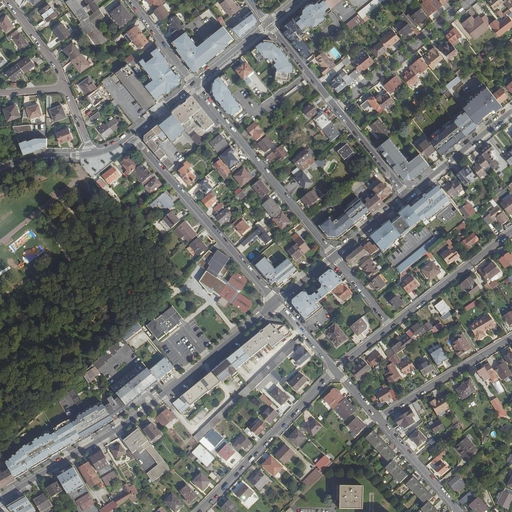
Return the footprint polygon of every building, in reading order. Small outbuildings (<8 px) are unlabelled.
[(60,0),(64,4),(66,2),(81,22),(89,16),(76,0),(60,0)] [(100,0),(86,0),(95,12),(99,9),(100,8),(96,3),(100,0)] [(146,0),(150,6),(153,3),(157,8),(162,5),(168,0),(146,0)] [(225,0),(221,4),(220,4),(230,17),(241,9),(238,6),(237,6),(232,0),(225,0)] [(323,0),(320,0),(317,2),(326,13),(331,9),(330,7),(323,0)] [(341,1),(340,0),(339,0),(334,4),(330,7),(331,9),(341,1)] [(373,0),(358,13),(362,19),(366,15),(382,3),(385,0),(373,0)] [(422,0),(426,5),(433,13),(443,5),(438,0),(422,0)] [(490,0),(488,2),(494,10),(504,2),(501,0),(490,0)] [(310,4),(306,7),(319,23),(322,21),(320,18),(323,16),(326,13),(317,2),(314,5),(313,6),(312,6),(311,5),(310,4)] [(425,4),(421,7),(429,16),(433,13),(426,5),(425,4)] [(56,15),(49,5),(40,11),(40,12),(47,22),(56,15)] [(157,8),(154,11),(157,15),(159,17),(158,18),(161,22),(170,15),(162,5),(157,8)] [(131,18),(122,6),(112,13),(112,14),(121,26),(131,18)] [(302,14),(294,21),(303,32),(311,25),(314,23),(316,25),(319,23),(306,7),(302,10),(304,12),(304,13),(303,14),(302,14)] [(89,16),(81,22),(79,24),(97,47),(105,41),(93,25),(97,22),(104,16),(99,9),(95,12),(89,16)] [(412,17),(409,19),(411,22),(415,27),(427,17),(420,10),(412,17)] [(500,10),(497,13),(501,19),(509,13),(507,11),(504,14),(500,10)] [(232,29),(239,38),(257,23),(256,18),(251,11),(243,18),(244,19),(239,23),(238,22),(233,26),(234,28),(232,29)] [(362,19),(358,13),(343,25),(349,31),(363,20),(362,19)] [(406,16),(403,13),(400,16),(407,25),(405,27),(404,26),(401,28),(402,29),(399,32),(404,38),(414,30),(416,28),(415,27),(411,22),(409,19),(406,16)] [(170,30),(174,35),(185,27),(186,25),(183,21),(183,22),(178,15),(168,22),(171,27),(173,26),(174,28),(170,30)] [(13,26),(6,16),(0,20),(0,24),(6,32),(13,26)] [(462,24),(475,39),(489,28),(479,16),(474,19),(472,16),(462,24)] [(303,32),(294,21),(293,19),(284,26),(287,30),(284,33),(289,39),(291,38),(294,41),(292,42),(297,49),(299,47),(302,51),(300,52),(305,59),(311,54),(308,51),(311,49),(300,36),(304,32),(303,32)] [(494,28),(499,36),(511,27),(505,20),(494,28)] [(97,22),(93,25),(105,41),(109,38),(97,22)] [(70,34),(62,24),(54,30),(54,31),(61,41),(70,34)] [(130,30),(127,33),(133,41),(142,34),(136,26),(133,29),(130,30)] [(196,46),(185,32),(171,43),(192,71),(196,70),(210,58),(234,39),(223,27),(198,47),(196,46)] [(451,32),(445,36),(452,45),(453,46),(459,41),(457,39),(461,35),(455,27),(450,31),(451,32)] [(27,44),(28,44),(17,30),(7,37),(9,41),(12,38),(21,49),(27,44)] [(400,39),(393,30),(380,41),(381,42),(386,48),(388,47),(393,42),(394,44),(400,39)] [(127,33),(124,35),(130,43),(133,41),(127,33)] [(139,48),(148,42),(142,34),(133,41),(135,43),(134,43),(136,46),(137,46),(139,48)] [(258,48),(252,53),(260,63),(263,60),(267,59),(277,71),(274,81),(288,81),(291,73),(293,74),(294,67),(289,62),(290,61),(279,47),(278,48),(276,45),(274,45),(274,47),(271,47),(271,45),(269,45),(269,42),(264,41),(264,44),(261,44),(257,47),(258,48)] [(371,50),(377,58),(387,50),(386,48),(381,42),(371,50)] [(63,50),(64,50),(72,61),(81,54),(72,43),(63,50)] [(443,52),(449,59),(458,52),(453,46),(452,45),(449,47),(447,45),(445,47),(447,49),(443,52)] [(157,47),(153,50),(177,79),(180,76),(157,47)] [(427,57),(424,60),(429,66),(432,70),(435,67),(434,65),(443,58),(435,49),(431,52),(432,52),(432,53),(427,57)] [(154,79),(145,86),(153,95),(154,97),(156,95),(157,96),(165,91),(167,93),(180,83),(177,79),(153,50),(150,52),(151,53),(144,60),(143,58),(139,61),(154,79)] [(323,68),(320,70),(324,75),(336,66),(332,61),(331,62),(323,52),(321,53),(319,55),(317,57),(319,60),(318,61),(323,68)] [(355,60),(352,63),(358,70),(360,72),(363,70),(369,65),(369,66),(374,62),(366,52),(356,61),(355,60)] [(87,60),(86,61),(81,54),(72,61),(80,72),(90,64),(87,60)] [(124,60),(128,64),(135,59),(131,54),(124,60)] [(481,63),(485,60),(481,55),(480,54),(476,57),(481,63)] [(14,60),(17,64),(24,73),(34,65),(28,57),(22,61),(19,57),(14,60)] [(342,61),(346,67),(352,62),(351,61),(347,57),(346,58),(343,60),(342,61)] [(424,60),(422,57),(410,67),(411,68),(416,74),(419,72),(420,74),(429,66),(424,60)] [(444,60),(443,58),(434,65),(435,67),(444,60)] [(246,63),(236,71),(243,80),(245,79),(253,72),(246,63)] [(10,77),(13,81),(24,73),(17,64),(16,65),(7,72),(7,73),(10,77)] [(115,74),(116,75),(121,81),(123,84),(125,86),(142,108),(146,112),(156,103),(155,102),(157,101),(154,97),(153,95),(145,86),(132,69),(128,64),(115,74)] [(403,78),(410,87),(420,79),(416,74),(411,68),(407,71),(409,73),(406,75),(403,78)] [(349,77),(344,81),(347,85),(348,85),(361,74),(360,72),(358,70),(349,77)] [(459,70),(455,73),(458,77),(461,80),(465,77),(459,70)] [(333,85),(338,92),(347,85),(344,81),(349,77),(345,72),(332,81),(334,84),(333,85)] [(227,91),(234,85),(226,76),(221,80),(220,79),(215,82),(215,85),(213,85),(212,89),(214,90),(213,94),(213,96),(229,115),(230,114),(231,117),(233,116),(238,122),(248,114),(241,105),(240,106),(227,91)] [(384,86),(391,94),(403,84),(397,76),(384,86)] [(461,80),(458,77),(446,86),(448,90),(449,90),(461,80)] [(79,85),(79,86),(87,96),(97,89),(89,78),(79,85)] [(480,93),(463,107),(466,111),(472,119),(475,123),(477,126),(502,106),(500,104),(493,95),(487,88),(480,93)] [(501,88),(493,95),(500,104),(508,97),(501,88)] [(94,106),(104,99),(97,89),(87,96),(94,106)] [(388,106),(395,101),(388,91),(382,96),(381,95),(376,99),(384,109),(388,105),(388,106)] [(207,115),(192,97),(172,114),(173,115),(181,126),(193,116),(206,131),(214,124),(209,118),(207,116),(207,115)] [(381,108),(371,97),(360,106),(364,110),(368,107),(369,108),(371,108),(372,107),(373,109),(374,109),(375,109),(376,108),(378,111),(379,110),(381,108)] [(312,117),(318,113),(310,103),(302,109),(304,112),(304,111),(310,118),(312,117)] [(20,117),(16,105),(4,109),(4,110),(8,121),(20,117)] [(41,115),(38,105),(27,108),(27,109),(23,109),(23,117),(27,118),(29,118),(30,118),(30,119),(41,115)] [(66,117),(62,105),(50,110),(50,111),(55,122),(66,117)] [(100,115),(98,111),(90,117),(93,120),(100,115)] [(466,111),(454,121),(456,124),(457,126),(460,128),(462,132),(463,133),(465,136),(477,126),(475,123),(472,119),(466,111)] [(322,113),(314,120),(323,131),(333,123),(331,120),(329,121),(322,113)] [(173,115),(159,127),(169,139),(171,142),(182,134),(181,133),(184,130),(181,126),(173,115)] [(117,120),(115,118),(107,124),(113,132),(121,125),(119,123),(117,120)] [(388,131),(379,119),(370,126),(379,138),(380,137),(382,140),(390,134),(388,132),(388,131)] [(333,123),(323,131),(332,142),(341,135),(333,126),(334,124),(333,123)] [(99,130),(105,137),(113,132),(107,124),(104,125),(103,124),(100,126),(101,128),(99,130)] [(255,124),(247,130),(250,133),(256,141),(264,134),(255,124)] [(20,126),(13,126),(16,134),(22,132),(23,133),(28,131),(29,133),(32,132),(29,125),(22,125),(20,126)] [(145,137),(144,141),(169,170),(174,166),(154,142),(159,138),(163,143),(169,139),(159,127),(158,126),(145,137)] [(297,127),(291,133),(292,135),(293,136),(300,131),(297,127)] [(73,138),(68,128),(56,133),(60,143),(73,138)] [(196,134),(191,138),(198,147),(204,143),(196,134)] [(228,144),(221,135),(210,144),(217,153),(228,144)] [(274,146),(267,137),(258,144),(265,152),(274,146)] [(26,146),(24,140),(19,142),(24,154),(39,148),(47,148),(47,138),(33,138),(29,140),(30,145),(26,146)] [(426,168),(429,166),(420,154),(409,163),(389,138),(377,148),(380,151),(381,150),(387,158),(386,159),(399,175),(400,174),(404,179),(411,180),(414,177),(414,178),(422,171),(426,168)] [(427,138),(417,147),(426,157),(436,149),(435,148),(434,147),(427,138)] [(338,152),(344,160),(347,158),(354,153),(347,145),(338,152)] [(281,146),(273,152),(281,162),(289,156),(281,146)] [(480,153),(482,156),(490,165),(493,170),(500,164),(496,160),(494,161),(489,156),(491,154),(490,152),(493,150),(490,146),(480,153)] [(437,150),(436,149),(426,157),(427,159),(437,150)] [(299,169),(302,173),(303,172),(310,166),(315,163),(316,162),(312,157),(311,156),(307,151),(306,150),(296,158),(297,159),(293,162),(298,167),(299,169)] [(511,150),(503,157),(510,166),(511,164),(511,150)] [(270,162),(275,157),(272,153),(267,158),(270,162)] [(126,172),(128,175),(129,174),(132,172),(138,168),(128,156),(124,159),(125,160),(121,163),(127,171),(126,172)] [(480,159),(477,162),(478,164),(483,170),(490,165),(482,156),(479,158),(480,159)] [(316,162),(315,163),(318,167),(320,169),(325,164),(321,158),(316,162)] [(222,159),(214,165),(225,179),(228,176),(231,173),(226,166),(223,162),(224,162),(222,159)] [(236,161),(234,163),(238,169),(245,163),(242,159),(238,163),(236,161)] [(190,172),(194,168),(188,160),(187,161),(176,171),(188,185),(196,178),(190,172)] [(476,166),(472,170),(479,178),(486,173),(483,170),(478,164),(476,166)] [(132,172),(142,184),(152,176),(147,169),(146,170),(141,165),(138,168),(132,172)] [(380,171),(376,165),(358,179),(363,185),(374,176),(371,173),(374,171),(377,173),(380,171)] [(299,169),(298,167),(292,172),(296,178),(302,173),(299,169)] [(120,175),(113,168),(103,176),(109,184),(120,175)] [(252,178),(244,168),(234,177),(242,186),(252,178)] [(464,172),(463,171),(458,175),(466,186),(473,180),(472,178),(474,176),(468,169),(464,172)] [(312,183),(303,172),(302,173),(296,178),(298,181),(301,185),(301,184),(305,189),(312,183)] [(320,174),(316,178),(321,183),(327,178),(324,174),(322,176),(320,174)] [(155,178),(153,175),(152,176),(142,184),(141,185),(150,195),(161,185),(155,178)] [(200,189),(206,196),(214,189),(213,188),(212,189),(206,182),(208,181),(205,178),(198,184),(201,188),(200,189)] [(96,182),(103,189),(105,187),(106,186),(100,179),(96,182)] [(358,179),(349,187),(354,192),(363,185),(358,179)] [(269,193),(260,181),(253,187),(262,198),(269,193)] [(453,182),(450,184),(457,192),(458,194),(464,189),(457,181),(454,183),(453,182)] [(374,190),(378,195),(382,201),(391,194),(383,183),(374,190)] [(446,185),(443,187),(451,197),(457,192),(450,184),(447,186),(446,185)] [(103,189),(116,205),(121,201),(117,197),(116,198),(105,187),(103,189)] [(432,188),(410,207),(413,211),(420,219),(421,220),(422,221),(426,218),(427,220),(441,209),(441,208),(449,201),(438,187),(433,190),(432,188)] [(491,191),(495,196),(501,192),(497,187),(494,190),(493,189),(491,191)] [(316,199),(317,200),(320,197),(313,189),(310,192),(316,199)] [(210,194),(210,195),(206,198),(202,201),(208,208),(216,202),(213,198),(217,195),(213,191),(210,194)] [(162,192),(148,203),(153,209),(157,205),(163,211),(167,208),(169,210),(175,205),(173,203),(173,202),(165,193),(163,194),(162,192)] [(246,196),(242,192),(237,196),(240,199),(241,200),(246,196)] [(316,199),(310,192),(301,199),(308,207),(316,199)] [(368,203),(365,206),(370,213),(371,214),(385,203),(382,201),(378,195),(370,202),(368,203)] [(511,212),(511,195),(501,204),(509,215),(511,212)] [(271,198),(263,206),(273,219),(282,212),(271,198)] [(317,200),(316,199),(308,207),(309,209),(318,201),(317,200)] [(353,224),(355,225),(370,213),(365,206),(361,201),(345,213),(346,214),(353,224)] [(221,203),(213,209),(216,213),(223,207),(224,206),(221,203)] [(460,210),(464,216),(463,217),(465,220),(467,219),(471,216),(480,209),(478,206),(474,209),(469,203),(460,210)] [(437,215),(445,224),(456,214),(448,205),(437,215)] [(495,220),(494,219),(495,218),(501,225),(508,220),(503,212),(497,206),(489,212),(490,213),(486,217),(491,223),(495,220)] [(216,213),(218,215),(216,217),(222,224),(233,216),(227,208),(225,209),(223,207),(216,213)] [(400,217),(392,223),(402,235),(402,234),(413,226),(416,223),(416,222),(420,219),(413,211),(410,207),(406,209),(405,208),(401,211),(403,214),(400,217)] [(180,221),(171,212),(160,222),(168,231),(180,221)] [(280,231),(290,223),(282,212),(273,219),(263,228),(264,230),(275,221),(277,224),(275,226),(280,231)] [(323,232),(346,214),(345,213),(334,222),(330,217),(319,226),(323,232)] [(254,225),(244,214),(233,224),(242,235),(254,225)] [(346,214),(323,232),(324,233),(326,231),(330,236),(330,239),(337,239),(337,237),(340,234),(341,236),(349,230),(347,228),(353,224),(346,214)] [(184,237),(189,242),(197,235),(185,221),(174,231),(181,239),(184,237)] [(374,235),(371,238),(381,250),(384,247),(385,248),(395,240),(402,235),(392,223),(391,223),(388,226),(386,224),(373,234),(374,235)] [(460,232),(466,227),(463,223),(457,228),(460,232)] [(262,226),(259,229),(244,242),(241,244),(244,247),(258,235),(259,236),(260,235),(260,236),(261,236),(261,238),(262,240),(264,240),(266,243),(272,239),(264,230),(263,228),(262,226)] [(414,228),(413,226),(402,234),(404,236),(414,228)] [(431,232),(434,237),(439,242),(445,238),(446,237),(440,230),(435,233),(433,231),(431,232)] [(296,234),(291,238),(296,245),(304,254),(309,250),(296,234)] [(479,240),(473,234),(468,238),(464,234),(457,241),(460,245),(462,243),(468,250),(472,247),(471,246),(479,240)] [(439,242),(434,237),(420,248),(425,254),(429,251),(439,242)] [(207,248),(198,238),(190,245),(198,255),(207,248)] [(396,242),(395,240),(385,248),(386,250),(396,242)] [(373,247),(370,243),(364,247),(371,256),(379,249),(375,245),(373,247)] [(296,245),(288,251),(295,260),(296,261),(304,254),(296,245)] [(360,267),(359,266),(370,257),(361,246),(347,258),(346,260),(355,271),(360,267)] [(420,248),(416,252),(420,258),(422,256),(425,254),(420,248)] [(450,251),(442,258),(448,266),(456,259),(457,259),(460,257),(453,248),(450,251)] [(213,293),(214,292),(217,295),(216,295),(216,296),(216,297),(217,297),(217,298),(218,298),(219,298),(220,298),(220,297),(217,302),(217,303),(217,304),(218,304),(219,305),(224,309),(225,309),(226,308),(227,307),(230,303),(243,312),(244,312),(244,313),(245,313),(246,313),(247,312),(247,311),(249,308),(251,305),(251,304),(252,304),(251,303),(251,302),(250,302),(250,301),(248,300),(239,294),(246,283),(246,282),(246,281),(246,280),(245,280),(244,279),(238,274),(237,274),(236,274),(235,274),(234,274),(233,275),(233,276),(228,282),(223,279),(228,271),(229,270),(229,269),(229,268),(228,267),(226,265),(230,259),(218,251),(215,255),(209,251),(196,264),(206,271),(199,282),(209,294),(210,294),(211,294),(212,294),(213,293)] [(433,256),(429,251),(425,254),(422,256),(420,258),(410,266),(412,269),(424,259),(426,262),(433,256)] [(420,258),(416,252),(396,268),(400,274),(402,272),(405,269),(410,266),(420,258)] [(305,256),(304,254),(296,261),(295,260),(294,261),(296,263),(305,256)] [(500,260),(499,261),(505,268),(511,262),(511,255),(510,256),(508,254),(504,257),(500,260)] [(265,257),(255,266),(271,284),(275,281),(278,285),(291,274),(290,272),(295,268),(287,258),(275,268),(265,257)] [(373,262),(370,258),(360,266),(364,270),(364,269),(367,273),(367,274),(370,278),(379,270),(373,262)] [(432,262),(425,268),(430,275),(428,276),(430,280),(440,272),(432,262)] [(485,266),(478,271),(487,282),(501,271),(493,262),(486,268),(485,266)] [(172,269),(181,279),(183,276),(175,267),(172,269)] [(317,280),(323,287),(315,294),(321,301),(322,299),(332,291),(342,283),(343,282),(333,271),(329,270),(317,280)] [(386,286),(379,276),(369,284),(373,288),(374,287),(376,289),(378,292),(386,286)] [(418,284),(412,276),(404,282),(405,283),(401,285),(407,292),(408,294),(412,291),(411,290),(418,284)] [(480,289),(470,277),(462,284),(471,296),(480,289)] [(499,285),(496,280),(490,286),(492,289),(498,286),(499,285)] [(340,304),(351,295),(342,283),(332,291),(334,294),(336,293),(337,294),(334,296),(340,304)] [(487,283),(484,286),(487,291),(488,292),(492,289),(490,286),(487,283)] [(293,300),(292,305),(302,317),(316,305),(321,301),(315,294),(310,298),(304,291),(293,300)] [(403,304),(397,297),(391,302),(396,309),(403,304)] [(450,309),(443,300),(436,306),(443,315),(441,316),(443,319),(445,319),(451,314),(449,310),(450,309)] [(475,305),(473,302),(463,309),(465,312),(475,305)] [(319,309),(316,305),(302,317),(305,321),(319,309)] [(162,316),(161,315),(160,316),(155,320),(156,321),(154,319),(153,320),(154,321),(147,327),(146,325),(146,326),(158,341),(159,341),(157,339),(164,333),(166,335),(169,332),(170,334),(173,331),(178,328),(177,326),(179,325),(180,323),(182,324),(180,321),(182,319),(183,321),(184,320),(172,306),(172,307),(173,307),(162,316)] [(485,335),(483,332),(490,327),(489,325),(492,323),(488,315),(470,326),(478,339),(485,335)] [(367,329),(361,334),(362,336),(368,331),(369,329),(369,328),(369,326),(369,325),(368,323),(363,317),(361,318),(367,325),(367,326),(367,328),(367,329)] [(350,327),(358,336),(361,334),(367,329),(367,328),(367,326),(367,325),(361,318),(350,327)] [(137,322),(122,337),(125,341),(142,328),(137,322)] [(428,322),(423,326),(428,333),(431,331),(441,324),(440,322),(432,328),(428,322)] [(426,331),(419,323),(406,333),(408,336),(410,337),(414,342),(417,341),(417,340),(414,335),(415,335),(416,336),(418,334),(420,336),(426,331)] [(259,333),(268,343),(272,347),(290,333),(284,326),(270,324),(259,333)] [(336,324),(324,332),(332,342),(333,342),(337,346),(341,342),(342,343),(348,339),(336,324)] [(441,324),(431,331),(434,334),(444,327),(441,324)] [(142,328),(125,341),(127,343),(127,344),(144,330),(142,328)] [(259,333),(227,359),(235,370),(268,343),(259,333)] [(471,349),(463,334),(458,337),(459,340),(452,344),(459,356),(471,349)] [(392,348),(397,354),(400,352),(404,349),(406,348),(411,344),(414,342),(410,337),(408,336),(405,338),(392,348)] [(122,337),(93,364),(98,370),(108,362),(108,361),(118,352),(117,351),(127,343),(125,341),(122,337)] [(294,341),(248,385),(252,390),(255,387),(270,373),(274,370),(294,350),(298,346),(298,345),(301,342),(298,339),(294,342),(294,341)] [(448,358),(439,343),(428,350),(438,368),(446,363),(445,362),(445,361),(448,358)] [(310,356),(300,344),(298,346),(294,350),(298,354),(293,358),(299,365),(310,356)] [(391,349),(386,353),(387,356),(389,359),(391,358),(395,355),(391,349)] [(377,351),(368,359),(373,366),(383,358),(377,351)] [(395,355),(391,358),(393,363),(395,365),(401,362),(396,354),(395,355)] [(166,358),(149,371),(158,382),(174,368),(166,358)] [(212,372),(221,382),(231,374),(234,378),(239,374),(235,370),(227,359),(212,371),(212,372)] [(409,372),(409,373),(416,369),(409,359),(406,361),(406,362),(400,366),(405,374),(409,372)] [(498,372),(503,379),(511,374),(503,359),(499,362),(501,365),(495,368),(497,372),(498,372)] [(370,369),(363,360),(356,366),(357,367),(355,369),(354,369),(351,372),(358,380),(370,369)] [(418,366),(423,375),(430,372),(430,371),(433,369),(428,360),(418,366)] [(142,362),(112,387),(117,393),(127,407),(158,382),(149,371),(142,362)] [(397,378),(401,376),(398,371),(395,365),(393,363),(391,364),(388,366),(391,371),(385,374),(387,379),(389,382),(390,382),(394,380),(397,378)] [(491,378),(491,377),(496,374),(489,363),(484,366),(485,367),(482,369),(477,372),(481,377),(482,377),(485,382),(491,378)] [(93,364),(83,374),(89,382),(101,374),(98,370),(93,364)] [(270,373),(279,382),(282,385),(287,380),(284,376),(281,379),(274,370),(270,373)] [(203,379),(192,388),(200,399),(209,391),(221,382),(212,372),(203,379)] [(270,373),(255,387),(260,391),(271,380),(276,385),(279,382),(270,373)] [(289,384),(297,391),(302,385),(307,380),(299,373),(289,384)] [(83,374),(72,385),(74,388),(75,391),(89,383),(89,382),(83,374)] [(496,374),(491,377),(491,378),(494,382),(499,379),(496,374)] [(462,387),(457,390),(463,399),(467,396),(471,394),(470,393),(475,390),(470,381),(463,385),(462,387)] [(248,385),(234,398),(238,403),(241,401),(252,390),(248,385)] [(71,386),(65,392),(68,396),(75,392),(71,386)] [(181,414),(200,399),(192,388),(173,403),(181,414)] [(288,398),(278,388),(271,395),(281,405),(288,398)] [(332,405),(335,407),(343,400),(339,395),(340,393),(336,389),(334,388),(331,391),(332,391),(324,397),(331,405),(332,405)] [(376,394),(382,403),(386,401),(385,400),(388,398),(389,400),(393,398),(387,388),(376,394)] [(110,403),(105,406),(112,417),(117,414),(127,407),(117,393),(107,400),(110,403)] [(270,406),(261,415),(270,423),(279,414),(270,406),(273,403),(263,394),(260,397),(270,406)] [(450,407),(444,397),(437,402),(436,401),(431,404),(437,415),(450,407)] [(234,398),(214,417),(219,422),(227,415),(238,403),(234,398)] [(497,398),(490,402),(499,416),(504,410),(497,398)] [(346,420),(356,411),(345,399),(343,400),(335,407),(334,408),(346,420)] [(77,432),(82,440),(115,421),(112,417),(105,406),(100,409),(99,407),(78,419),(79,421),(73,424),(77,432)] [(168,409),(157,418),(166,429),(178,418),(172,411),(170,412),(168,409)] [(409,414),(402,418),(405,423),(407,426),(414,422),(414,421),(412,418),(416,415),(413,410),(408,413),(409,414)] [(214,417),(193,437),(198,443),(199,441),(213,428),(219,422),(214,417)] [(365,427),(357,418),(349,426),(357,435),(365,427)] [(54,430),(56,433),(72,423),(70,420),(54,430)] [(267,425),(260,420),(251,430),(257,436),(267,425)] [(309,425),(307,424),(304,427),(313,436),(322,427),(315,420),(309,425)] [(430,426),(435,433),(445,428),(440,420),(430,426)] [(73,424),(72,423),(56,433),(58,437),(63,445),(66,449),(82,440),(77,432),(73,424)] [(160,433),(152,423),(144,430),(152,440),(160,433)] [(460,427),(457,423),(452,428),(454,432),(460,427)] [(35,434),(37,433),(37,434),(48,430),(46,425),(39,427),(38,425),(33,427),(35,434)] [(158,464),(147,473),(152,482),(160,476),(169,470),(170,469),(168,466),(136,426),(132,430),(135,433),(131,437),(124,442),(132,453),(137,450),(140,453),(145,449),(158,464)] [(501,426),(499,430),(509,435),(510,433),(511,429),(511,428),(508,426),(506,429),(501,426)] [(249,431),(250,430),(247,427),(244,430),(250,437),(253,435),(249,431)] [(213,428),(199,441),(202,443),(202,444),(207,440),(215,447),(214,448),(227,460),(234,452),(226,445),(229,443),(224,438),(213,428)] [(306,437),(297,429),(288,438),(297,447),(306,437)] [(371,443),(376,448),(380,453),(385,458),(390,463),(386,468),(391,473),(395,478),(400,483),(408,475),(394,460),(398,456),(374,431),(366,438),(371,443)] [(426,440),(419,431),(411,438),(418,447),(426,440)] [(251,442),(243,435),(234,444),(239,449),(242,446),(245,449),(251,442)] [(60,447),(63,445),(58,437),(55,438),(49,442),(47,438),(43,440),(45,444),(44,444),(50,454),(60,447)] [(467,437),(455,448),(466,461),(478,450),(470,441),(467,437)] [(209,463),(216,456),(202,444),(202,443),(192,453),(190,450),(186,454),(192,460),(197,455),(205,463),(203,465),(208,469),(211,465),(209,463)] [(126,453),(120,444),(111,450),(117,459),(126,453)] [(34,463),(45,457),(47,455),(42,446),(39,447),(40,449),(29,455),(34,463)] [(295,454),(287,446),(276,456),(285,465),(295,454)] [(90,459),(98,471),(110,464),(101,448),(93,453),(95,456),(90,459)] [(444,450),(435,459),(438,463),(443,458),(442,456),(446,452),(444,450)] [(27,465),(21,456),(10,462),(16,472),(27,465)] [(283,467),(271,456),(263,465),(274,476),(283,467)] [(325,456),(316,465),(320,469),(323,472),(332,463),(325,456)] [(438,463),(435,459),(430,463),(433,467),(438,463)] [(100,482),(88,463),(80,468),(91,487),(100,482)] [(448,469),(443,463),(436,470),(441,475),(448,469)] [(63,476),(72,491),(84,484),(72,465),(60,472),(63,476)] [(0,489),(16,481),(9,469),(2,473),(0,474),(0,489)] [(319,471),(316,469),(303,483),(307,487),(321,474),(319,471)] [(114,471),(102,478),(105,483),(108,481),(117,476),(114,471)] [(257,474),(257,475),(251,482),(260,490),(269,480),(260,471),(257,474)] [(208,475),(214,480),(217,477),(211,472),(208,475)] [(210,481),(201,473),(193,482),(202,490),(210,481)] [(59,479),(68,494),(72,491),(63,476),(59,479)] [(465,485),(457,476),(448,483),(454,490),(456,488),(458,491),(465,485)] [(426,504),(422,509),(424,511),(439,511),(429,501),(433,498),(413,478),(407,484),(411,489),(416,494),(421,499),(426,504)] [(52,498),(62,492),(56,482),(46,488),(52,498)] [(126,492),(114,499),(118,506),(129,498),(134,495),(131,491),(130,488),(127,484),(123,486),(126,492)] [(196,495),(187,485),(180,492),(186,498),(184,499),(188,503),(196,495)] [(253,493),(245,485),(236,493),(245,502),(253,493)] [(364,486),(341,486),(340,509),(363,509),(364,486)] [(497,504),(508,509),(511,501),(511,499),(511,498),(511,495),(511,490),(505,487),(502,494),(499,499),(497,504)] [(296,492),(297,493),(292,498),(294,500),(299,495),(302,492),(300,489),(296,492)] [(476,493),(472,489),(459,501),(463,505),(476,493)] [(134,495),(129,498),(134,502),(139,499),(137,497),(139,495),(137,492),(134,495)] [(40,511),(41,511),(53,506),(45,493),(38,498),(40,500),(35,503),(40,511)] [(77,500),(80,505),(84,511),(95,504),(89,493),(77,500)] [(175,511),(183,505),(172,494),(165,501),(174,511),(175,511)] [(25,495),(7,506),(11,511),(33,511),(36,511),(25,495)] [(484,511),(488,509),(479,498),(470,506),(475,511),(484,511)] [(114,499),(99,510),(100,511),(108,511),(114,509),(118,506),(114,499)] [(233,511),(237,508),(229,501),(222,508),(226,511),(233,511)]
